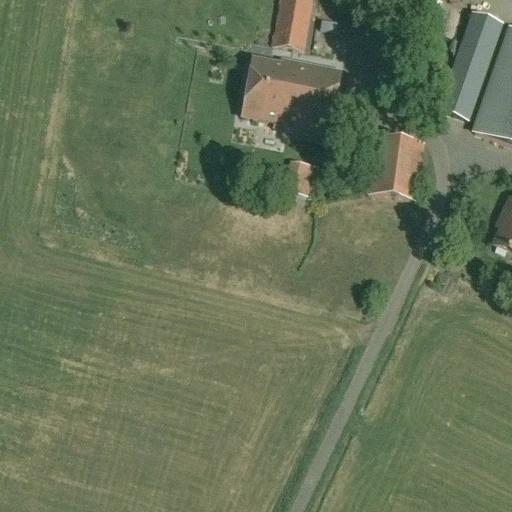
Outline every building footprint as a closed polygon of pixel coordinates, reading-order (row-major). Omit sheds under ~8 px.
[(303,56),(312,3),(295,0),(280,0),(272,50),(303,56)] [(471,19),(438,115),(468,126),(501,30),(471,19)] [(439,38),(432,35),(428,43),(444,50),(453,32),(444,27),(439,38)] [(511,33),(510,33),(474,137),(511,150),(511,33)] [(328,143),(341,76),(281,65),(280,71),(252,65),(241,121),(274,127),(273,133),(328,143)] [(367,198),(415,205),(423,149),(375,142),(367,198)] [(317,203),(323,173),(290,166),(284,196),(317,203)] [(511,259),(511,206),(509,205),(500,225),(504,227),(493,251),(511,259)]
